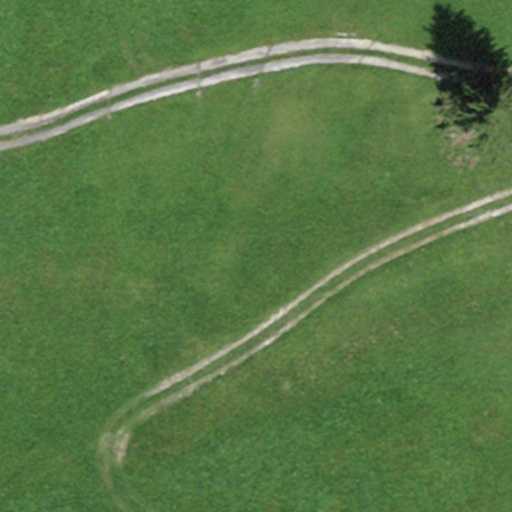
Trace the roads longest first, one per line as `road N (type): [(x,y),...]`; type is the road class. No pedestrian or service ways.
road 1 (track): [(511,196),(383,252),(116,430),(111,467),(141,511)]
road 2 (track): [(511,82),(355,50),(288,52),(0,134)]
